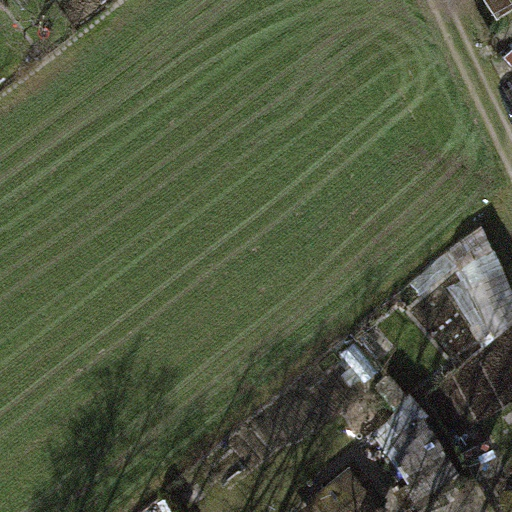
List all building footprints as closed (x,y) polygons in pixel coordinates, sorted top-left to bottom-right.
[(511,0),(485,0),(498,18),(511,9),(511,0)] [(450,247),(492,335),(511,325),(511,290),(483,231),(450,247)] [(339,353),(364,382),(381,369),(356,339),(339,353)] [(309,393),(331,418),(356,397),(335,372),(309,393)] [(449,445),(424,415),(429,410),(412,389),(409,392),(393,372),(380,383),(384,388),(399,406),(365,434),(387,461),(377,470),(389,484),(403,473),(427,502),(464,472),(444,449),(449,445)] [(462,447),(479,479),(497,469),(480,437),(462,447)] [(384,511),(390,507),(349,464),(300,509),(303,511),(384,511)] [(158,503),(163,511),(182,511),(184,511),(172,493),(158,503)]
